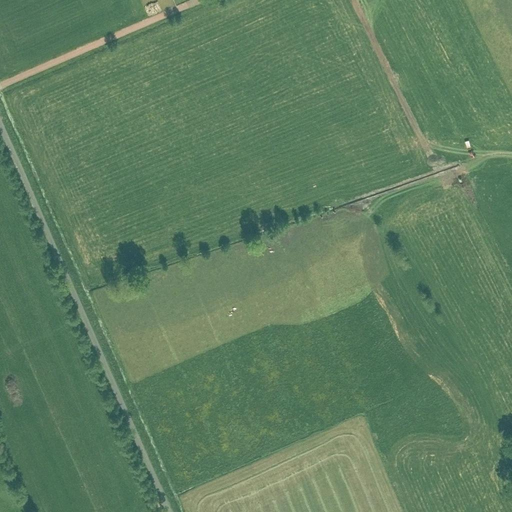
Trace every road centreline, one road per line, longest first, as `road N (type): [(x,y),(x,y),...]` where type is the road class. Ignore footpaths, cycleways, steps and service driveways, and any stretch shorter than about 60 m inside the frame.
road 1 (unclassified): [(169,511),(0,127)]
road 2 (unknown): [(0,87),(196,2)]
